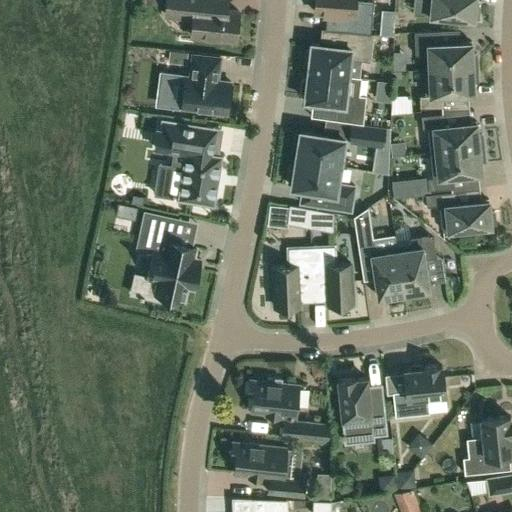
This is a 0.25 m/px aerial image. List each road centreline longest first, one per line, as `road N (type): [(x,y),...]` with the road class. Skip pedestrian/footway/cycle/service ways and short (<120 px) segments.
road 1 (residential): [(278,0),(221,338)]
road 2 (residential): [(221,338),(358,339),(475,316)]
road 3 (residential): [(221,338),(188,444),(188,511)]
